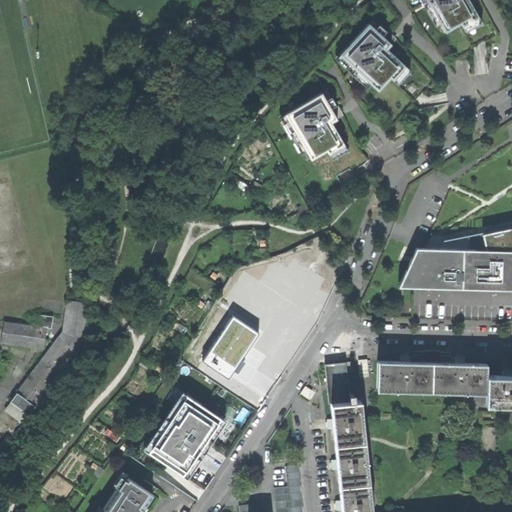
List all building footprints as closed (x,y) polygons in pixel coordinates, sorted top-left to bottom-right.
[(24,0),(31,29),(43,26),(36,0),(24,0)] [(426,0),(444,33),(460,24),(462,26),(478,17),(472,6),(468,0),(426,0)] [(338,54),(377,91),(389,77),(392,80),(405,66),(386,48),(396,39),(392,35),(387,30),(382,35),(368,22),(338,54)] [(327,153),(344,144),(331,121),(343,115),(340,110),(337,104),(330,107),(321,92),(283,113),(310,159),(325,150),(327,153)] [(511,227),(484,234),(487,250),(511,251),(511,227)] [(418,248),(401,285),(511,289),(511,251),(487,250),(426,248),(418,248)] [(243,360),(247,363),(259,348),(262,350),(268,342),(266,340),(290,309),(289,308),(287,307),(289,305),(284,292),(270,290),(269,291),(267,290),(265,289),(241,319),(238,317),(232,325),(236,328),(232,334),(223,346),(230,351),(228,353),(227,355),(233,360),(240,365),(242,362),(243,360)] [(65,330),(60,335),(78,349),(85,339),(90,301),(69,299),(65,330)] [(0,342),(43,349),(46,328),(51,328),(52,317),(39,315),(39,316),(35,316),(35,313),(25,312),(24,322),(38,324),(38,327),(3,321),(0,342)] [(12,399),(30,412),(40,400),(43,402),(53,389),(49,386),(60,370),(65,374),(83,353),(78,349),(60,335),(12,399)] [(378,361),(377,390),(486,393),(486,374),(487,364),(464,363),(464,360),(460,359),(455,359),(455,363),(410,361),(410,358),(405,358),(401,358),(401,361),(378,361)] [(330,403),(332,403),(351,401),(350,398),(353,398),(353,393),(349,393),(346,362),(326,365),(328,383),(330,403)] [(502,374),(486,374),(486,393),(485,404),(511,405),(511,374),(511,375),(511,372),(506,371),(502,371),(502,374)] [(229,414),(187,385),(148,447),(191,474),(229,414)] [(24,420),(30,412),(12,399),(6,407),(24,420)] [(371,511),(360,400),(351,401),(332,403),(333,419),(334,428),(338,460),(338,469),(342,500),(343,510),(342,511),(371,511)] [(39,420),(34,416),(27,426),(20,434),(25,438),(39,420)] [(16,431),(20,434),(27,426),(22,423),(16,431)] [(511,432),(497,433),(497,458),(511,457),(511,432)] [(289,511),(291,511),(290,511),(304,511),(300,463),(286,465),(288,484),(275,485),(277,511),(289,511)] [(140,511),(157,487),(124,464),(90,511),(140,511)]
